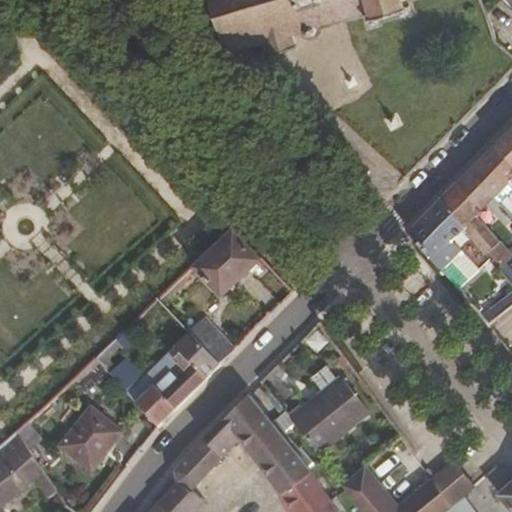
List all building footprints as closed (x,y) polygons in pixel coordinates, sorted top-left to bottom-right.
[(207,0),(224,53),(244,47),(246,52),(250,50),(249,47),(263,42),(268,58),(296,50),(292,36),(304,33),(306,39),(308,41),(315,39),(316,37),(315,30),(327,26),(328,30),(332,29),(331,24),(348,20),(349,24),(353,23),(352,19),(364,16),(367,25),(371,24),(372,29),(377,28),(376,24),(401,16),(402,21),(408,20),(407,16),(412,14),(410,9),(405,10),(404,3),(413,0),(207,0)] [(511,127),(508,132),(504,133),(493,145),(511,164),(511,166),(507,173),(511,182),(511,127)] [(511,182),(507,173),(511,166),(511,164),(493,145),(440,200),(472,238),(485,253),(496,242),(477,212),(493,194),(511,211),(511,182)] [(472,238),(440,200),(407,233),(457,290),(485,267),(466,243),(472,238)] [(223,296),(259,260),(233,232),(195,268),(223,296)] [(235,352),(206,320),(190,336),(192,338),(219,367),(235,352)] [(158,430),(219,367),(192,338),(146,381),(129,361),(111,377),(158,430)] [(88,395),(110,375),(98,361),(76,382),(88,395)] [(366,415),(338,380),(289,421),(316,454),(366,415)] [(332,511),(321,494),(300,464),(247,394),(190,452),(176,471),(176,482),(150,511),(193,511),(202,503),(195,495),(239,442),(262,470),(278,493),(290,511),(332,511)] [(92,474),(122,436),(93,411),(62,449),(92,474)] [(42,443),(29,424),(18,435),(30,452),(42,443)] [(30,452),(18,435),(0,450),(0,460),(3,464),(0,466),(0,511),(33,485),(49,500),(57,494),(30,452)] [(474,488),(453,461),(432,477),(453,506),(462,499),(474,488)] [(458,511),(453,506),(432,477),(396,506),(365,467),(341,486),(357,511),(458,511)] [(511,511),(511,483),(498,496),(511,511),(473,511),(462,499),(453,506),(458,511),(511,511)]
